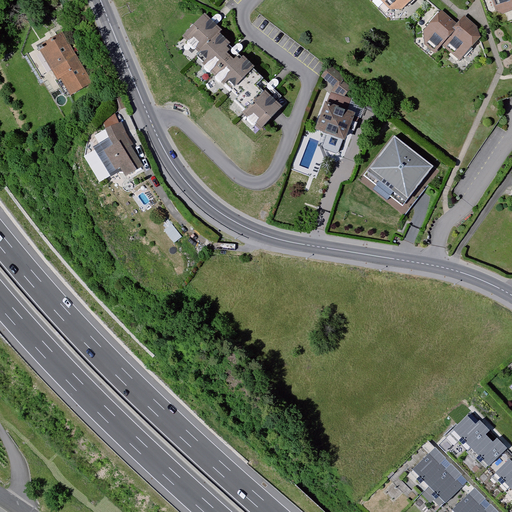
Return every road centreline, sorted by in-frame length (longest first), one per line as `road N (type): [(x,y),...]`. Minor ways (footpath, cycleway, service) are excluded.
road 1 (tertiary): [(148,117),(180,176),(217,214),(290,242),(442,266),(511,295)]
road 2 (motorway): [(271,511),(122,375),(0,238)]
road 3 (residential): [(252,0),(247,29),(307,79),(274,176),(265,184),(244,182),(183,122),(148,117)]
road 4 (motorway): [(0,299),(210,511)]
road 5 (tertiary): [(99,0),(148,117)]
